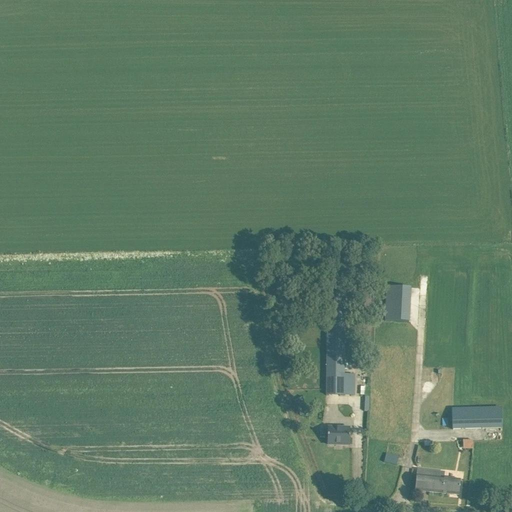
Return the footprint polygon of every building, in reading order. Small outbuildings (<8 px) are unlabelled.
[(325,395),(355,395),(355,376),(344,376),(345,352),(350,352),(350,344),(345,344),(345,276),(326,275),(325,395)] [(410,321),(411,286),(386,285),(385,321),(410,321)] [(453,432),(503,431),(503,409),(453,410),(453,432)] [(327,445),(349,445),(350,427),(328,427),(327,445)] [(464,449),(474,448),(473,439),(463,440),(464,449)] [(398,456),(386,453),(384,463),(396,465),(398,456)] [(417,469),(415,491),(459,495),(460,480),(444,478),(445,472),(417,469)]
